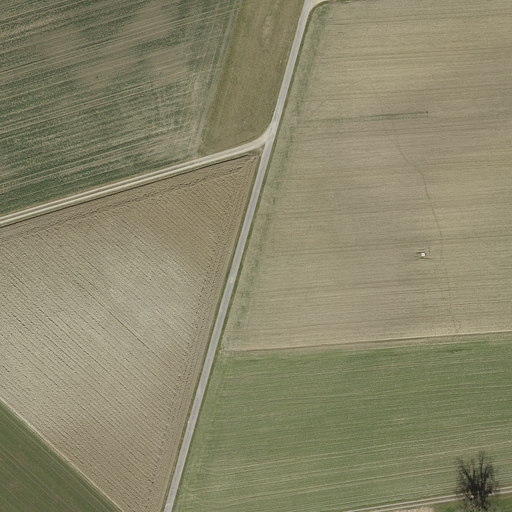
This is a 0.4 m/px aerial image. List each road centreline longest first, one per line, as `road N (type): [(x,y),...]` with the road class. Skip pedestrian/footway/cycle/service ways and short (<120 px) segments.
road 1 (track): [(308,0),(164,511)]
road 2 (track): [(267,139),(0,221)]
road 3 (track): [(511,488),(366,511)]
